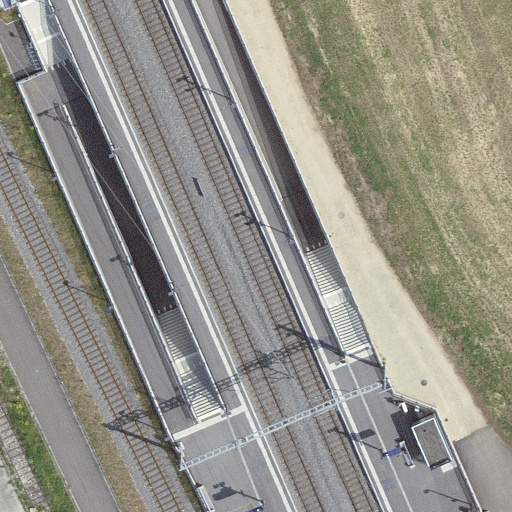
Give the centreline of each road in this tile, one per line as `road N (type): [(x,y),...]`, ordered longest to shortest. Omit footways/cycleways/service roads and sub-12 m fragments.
road 1 (track): [(254,0),(467,429),(498,511)]
road 2 (unclassified): [(105,511),(0,283)]
